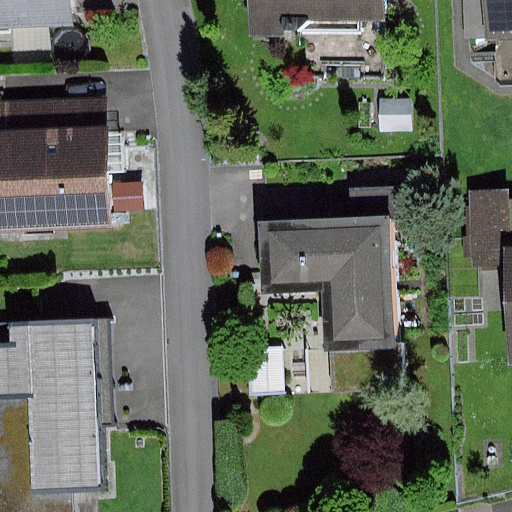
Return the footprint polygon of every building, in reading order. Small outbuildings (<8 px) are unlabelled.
[(0,0),(0,28),(84,26),(82,0),(0,0)] [(398,0),(262,0),(262,36),(300,36),(300,82),(383,82),(383,20),(398,20),(398,0)] [(511,0),(464,0),(465,43),(501,42),(502,79),(507,86),(511,86),(511,0)] [(112,99),(4,104),(9,234),(126,229),(122,127),(114,127),(112,99)] [(414,101),(384,102),(385,134),(415,133),(414,101)] [(511,267),(511,192),(473,194),(476,269),(511,267)] [(402,220),(268,224),(271,298),(329,296),(331,352),(407,350),(402,220)] [(0,511),(86,511),(86,509),(113,509),(110,323),(27,324),(27,356),(0,356),(0,511)]
